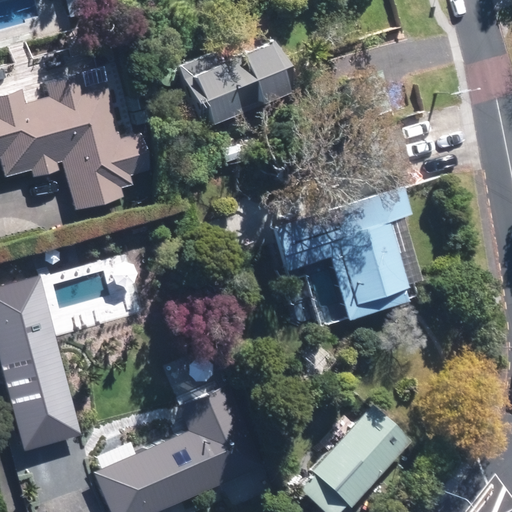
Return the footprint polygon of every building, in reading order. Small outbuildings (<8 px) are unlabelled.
[(263,35),(177,64),(197,125),(283,96),(263,35)] [(378,69),(348,76),(358,116),(388,109),(378,69)] [(99,71),(0,92),(0,176),(25,170),(26,176),(62,168),(72,208),(123,197),(119,180),(149,173),(140,133),(115,139),(99,71)] [(429,110),(352,130),(364,178),(442,158),(429,110)] [(420,296),(390,182),(317,201),(324,226),(272,239),(280,270),(305,263),(320,322),(420,296)] [(72,457),(38,331),(0,341),(0,382),(23,470),(72,457)] [(342,363),(316,337),(292,361),(318,387),(342,363)] [(87,471),(105,511),(139,511),(256,459),(206,349),(161,370),(186,425),(87,471)] [(407,444),(365,405),(305,470),(348,509),(407,444)]
